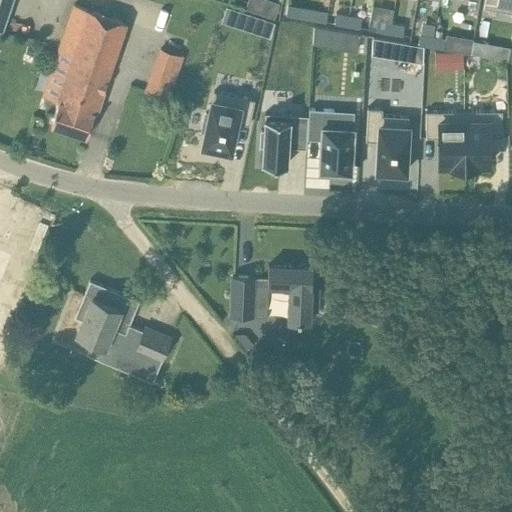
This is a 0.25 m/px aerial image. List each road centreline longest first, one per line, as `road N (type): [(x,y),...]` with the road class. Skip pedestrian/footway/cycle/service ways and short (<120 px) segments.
road 1 (tertiary): [(511,216),(122,193)]
road 2 (track): [(204,322),(350,511)]
road 3 (residential): [(122,193),(120,216),(204,322)]
road 4 (tertiary): [(122,193),(0,160)]
